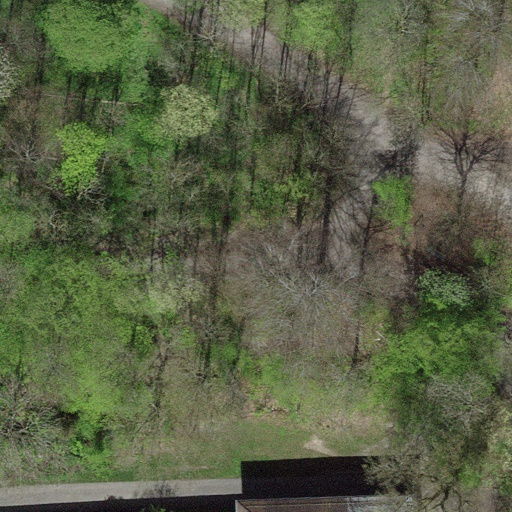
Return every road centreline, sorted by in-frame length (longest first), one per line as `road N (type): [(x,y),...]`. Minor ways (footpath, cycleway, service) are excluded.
road 1 (track): [(0,267),(345,263),(452,321),(483,347),(511,393)]
road 2 (track): [(509,389),(350,479),(0,499)]
road 3 (track): [(178,0),(511,207)]
road 4 (track): [(271,265),(298,225),(466,175)]
